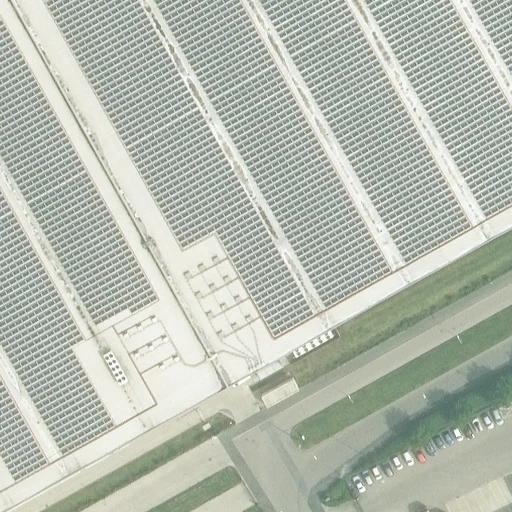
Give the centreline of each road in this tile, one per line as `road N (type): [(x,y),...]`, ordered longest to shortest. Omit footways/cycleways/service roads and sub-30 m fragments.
road 1 (unclassified): [(511,293),(261,433)]
road 2 (unclassified): [(281,475),(511,348)]
